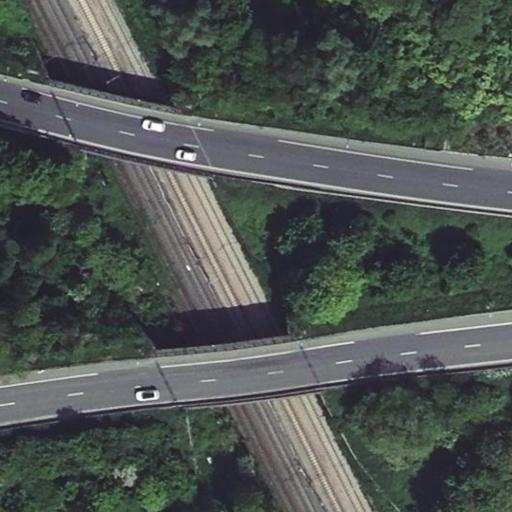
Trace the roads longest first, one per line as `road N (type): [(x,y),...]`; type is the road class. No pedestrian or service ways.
road 1 (motorway): [(511,192),(277,159),(0,100)]
road 2 (motorway): [(511,340),(0,405)]
